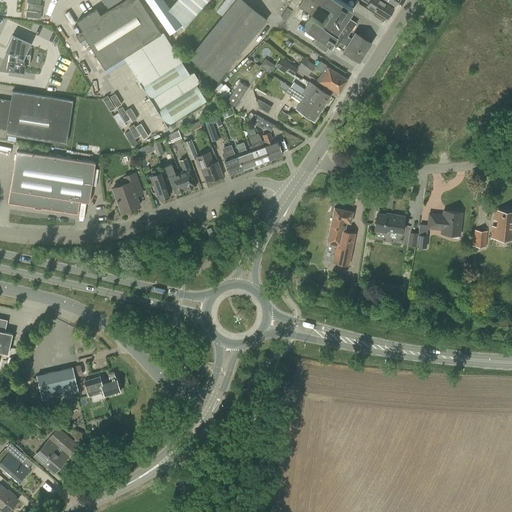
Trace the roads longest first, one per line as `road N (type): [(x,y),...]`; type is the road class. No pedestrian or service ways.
road 1 (residential): [(290,192),(238,186),(116,229),(0,228)]
road 2 (unclassified): [(203,404),(167,385),(101,322),(0,288)]
road 3 (primary): [(210,299),(0,252)]
road 4 (primary): [(0,267),(206,315)]
road 5 (residential): [(511,162),(390,175),(346,174),(312,159)]
road 6 (primary): [(261,328),(454,359)]
road 7 (primary): [(454,359),(265,312)]
road 8 (unclassified): [(312,159),(412,0)]
road 9 (unknown): [(156,373),(71,481)]
